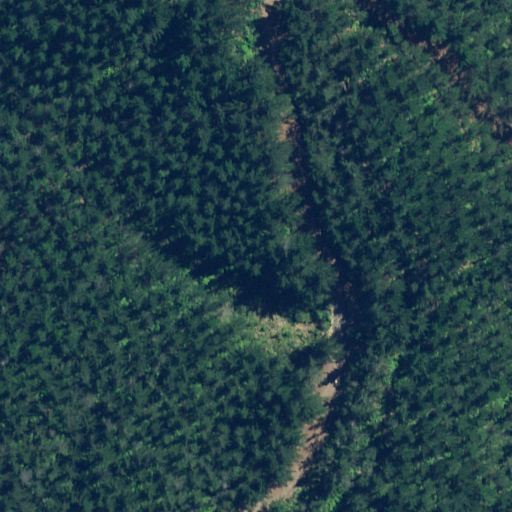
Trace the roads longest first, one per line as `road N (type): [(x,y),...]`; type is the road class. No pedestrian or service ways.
road 1 (track): [(270,511),(351,295),(280,105),(275,0)]
road 2 (track): [(327,0),(366,13),(511,123)]
